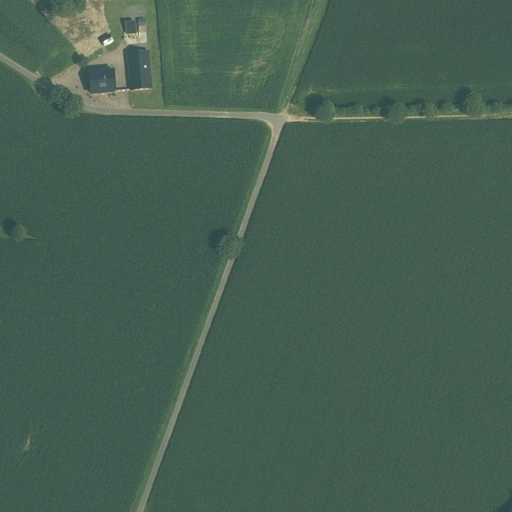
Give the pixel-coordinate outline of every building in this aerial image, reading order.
[(77,11),(66,15),(70,26),(81,22),(77,11)] [(134,35),(133,22),(122,23),(123,35),(134,35)] [(99,41),(104,48),(112,42),(108,36),(99,41)] [(148,53),(128,55),(132,92),(152,90),(148,53)] [(114,73),(90,76),(92,96),(116,93),(114,73)]
